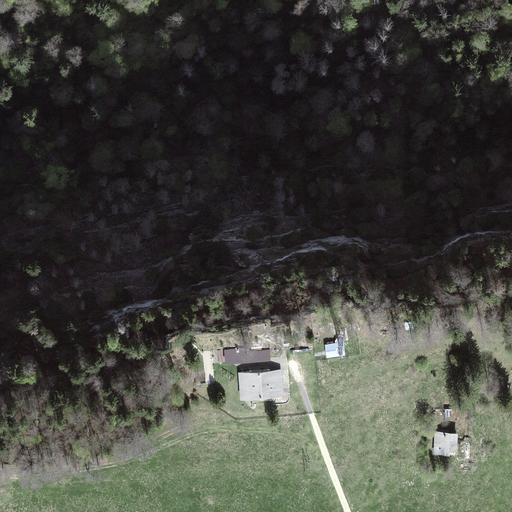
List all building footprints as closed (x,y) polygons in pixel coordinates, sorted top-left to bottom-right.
[(326,355),(345,352),(344,340),(325,342),(326,355)] [(270,359),(270,348),(244,350),(244,347),(224,348),(225,362),(270,359)] [(281,367),(238,370),(240,397),(283,394),(281,367)] [(444,407),(445,414),(467,413),(467,406),(444,407)] [(434,429),(434,452),(450,452),(450,446),(457,446),(458,429),(434,429)]
